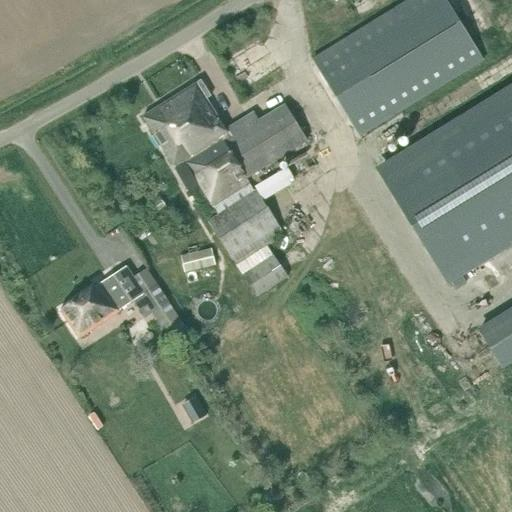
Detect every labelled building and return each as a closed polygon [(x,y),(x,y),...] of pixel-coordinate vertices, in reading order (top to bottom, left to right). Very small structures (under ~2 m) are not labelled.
[(446,0),(408,0),(313,59),(361,137),(483,61),(446,0)] [(201,80),(144,115),(155,134),(152,136),(158,146),(161,145),(175,168),(185,162),(213,207),(218,214),(206,222),(236,266),(257,298),(287,277),(267,246),(275,241),(273,239),(283,232),(255,190),(254,191),(246,177),(307,140),(285,104),(257,121),(253,113),(226,130),(207,99),(211,96),(201,80)] [(511,89),(380,170),(448,280),(511,241),(511,89)] [(189,254),(180,257),(184,273),(215,265),(211,249),(198,252),(196,247),(188,249),(189,254)] [(147,269),(133,278),(125,266),(61,309),(80,338),(119,311),(134,301),(145,318),(152,314),(170,341),(187,330),(147,269)] [(195,398),(183,405),(193,422),(204,415),(195,398)]
